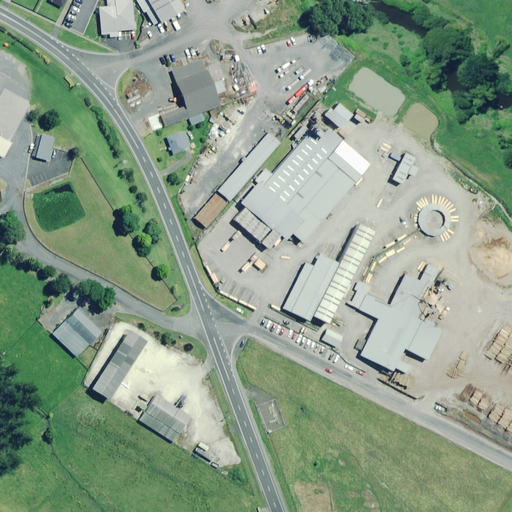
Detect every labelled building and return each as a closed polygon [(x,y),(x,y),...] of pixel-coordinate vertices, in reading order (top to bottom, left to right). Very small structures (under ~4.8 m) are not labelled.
[(108,0),(92,2),(95,33),(130,29),(127,0),(108,0)] [(176,8),(171,0),(140,0),(153,21),(176,8)] [(164,114),(169,125),(222,104),(203,58),(172,70),(186,105),(164,114)] [(353,115),(340,104),(334,111),(331,108),(325,114),(341,128),(353,115)] [(300,126),(291,137),(297,142),(307,132),(300,126)] [(311,127),(307,132),(315,138),(319,134),(311,127)] [(258,183),(242,202),(246,205),(282,236),(287,241),(294,234),(304,242),(371,164),(329,128),(317,142),(308,134),(273,174),(266,168),(255,181),(258,183)] [(185,129),(166,137),(173,155),(186,150),(185,149),(192,146),(185,129)] [(281,142),(269,131),(218,190),(230,201),(281,142)] [(52,138),(40,135),(34,158),(46,161),(52,138)] [(8,143),(0,139),(0,157),(1,158),(8,143)] [(416,158),(406,153),(393,180),(403,185),(408,174),(414,176),(419,167),(413,164),(416,158)] [(467,185),(461,179),(458,183),(464,188),(467,185)] [(227,203),(215,193),(195,217),(206,227),(227,203)] [(269,251),(282,236),(246,205),(233,220),(269,251)] [(448,224),(448,222),(448,219),(448,217),(447,214),(445,212),(443,210),(441,208),(439,206),(436,206),(434,205),(431,205),(428,206),(426,207),(423,208),(421,210),(420,212),(418,214),(417,217),(417,219),(417,222),(417,225),(418,227),(420,230),(421,232),(423,234),(426,235),(428,236),(431,236),(434,236),(437,236),(439,235),(441,234),(444,232),(445,230),(447,227),(448,225),(448,224)] [(313,316),(330,324),(376,232),(359,224),(339,262),(313,316)] [(306,262),(283,308),(310,321),(313,316),(339,262),(321,253),(314,266),(306,262)] [(390,304),(367,293),(359,309),(378,319),(367,341),(361,338),(356,348),(363,351),(361,355),(393,371),(395,367),(406,373),(410,365),(399,359),(404,349),(428,361),(443,331),(415,317),(439,268),(429,263),(420,280),(405,273),(390,304)] [(371,285),(359,279),(355,289),(358,290),(352,301),(349,300),(347,303),(359,309),(367,293),(371,285)] [(83,312),(78,307),(51,334),(74,358),(99,333),(81,315),(83,312)] [(343,336),(327,328),(321,340),(337,348),(343,336)] [(144,342),(127,331),(89,389),(106,400),(144,342)] [(187,417),(154,396),(138,421),(171,442),(187,417)]
